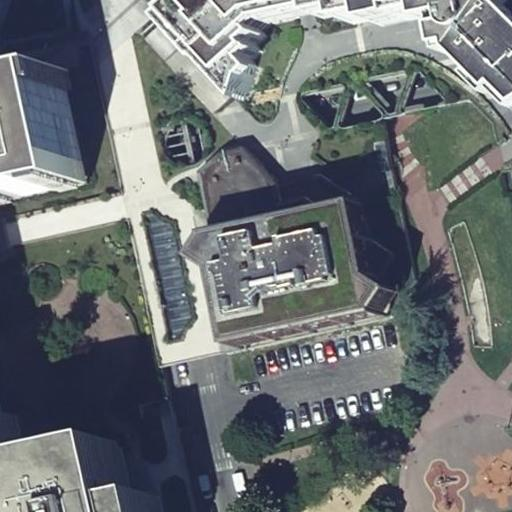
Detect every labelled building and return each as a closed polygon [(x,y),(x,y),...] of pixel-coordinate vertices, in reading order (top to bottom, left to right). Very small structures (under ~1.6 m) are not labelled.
[(327,20),(355,14),(357,19),(364,18),(370,16),(370,13),(416,3),(430,0),(436,0),(442,24),(456,20),(456,19),(468,17),(470,24),(472,31),(458,34),(463,54),(480,50),(481,52),(481,51),(511,7),(511,0),(192,0),(177,14),(196,35),(189,41),(208,63),(209,61),(247,102),(259,68),(254,62),(264,53),(258,47),(268,38),(264,33),(273,24),(300,18),(298,8),(313,4),(314,9),(320,7),(325,6),(327,20)] [(511,7),(481,51),(481,52),(496,67),(511,85),(511,7)] [(0,88),(0,203),(89,185),(64,74),(0,88)] [(227,318),(235,316),(227,278),(229,278),(243,347),(245,351),(393,318),(392,313),(368,206),(361,208),(359,200),(323,177),(282,186),(250,150),(226,155),(205,175),(223,259),(216,271),(227,318)] [(0,480),(26,474),(28,472),(16,418),(2,421),(0,410),(0,480)] [(121,452),(28,472),(26,474),(34,511),(163,511),(161,500),(134,505),(121,452)]
